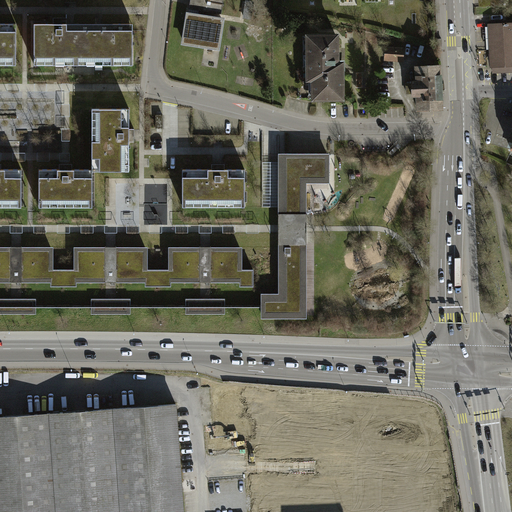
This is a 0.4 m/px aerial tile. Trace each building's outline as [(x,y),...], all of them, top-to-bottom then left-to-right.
[(223,0),(190,0),(184,42),(218,47),(222,20),(198,17),(199,10),(221,14),(223,0)] [(511,23),(490,25),(492,66),(493,66),(511,65),(511,23)] [(0,25),(0,66),(13,67),(12,26),(0,25)] [(76,27),(35,27),(35,68),(131,68),(131,27),(76,27)] [(306,38),(307,82),(313,82),(313,102),(345,102),(345,81),(344,64),(339,64),(338,37),(306,38)] [(384,49),(383,61),(401,62),(402,50),(384,49)] [(416,69),(417,112),(443,111),(442,68),(416,69)] [(133,109),(92,109),(92,170),(133,170),(133,109)] [(294,256),(294,244),(305,244),(305,229),(305,214),(285,214),(285,155),(282,155),(279,155),(279,230),(279,294),(263,294),(263,300),(285,300),(285,256),(294,256)] [(285,155),(285,214),(305,214),(304,181),(328,180),(328,155),(285,155)] [(245,168),(182,169),(182,209),(245,209),(245,168)] [(92,170),(39,170),(39,210),(92,210),(92,170)] [(24,172),(0,171),(0,210),(23,210),(24,172)] [(305,316),(305,244),(294,244),(294,256),(285,256),(285,300),(263,300),(263,310),(263,316),(305,316)] [(0,285),(54,286),(54,290),(80,290),(80,286),(149,286),(149,289),(172,289),(172,287),(243,286),(243,291),(257,291),(257,274),(247,274),(246,250),(208,251),(172,251),(172,272),(151,272),(151,251),(115,251),(78,251),(78,274),(57,274),(57,250),(20,251),(0,250),(0,285)] [(39,302),(0,301),(0,316),(39,317),(39,311),(39,302)] [(133,302),(94,302),(94,311),(94,317),(133,317),(133,311),(133,302)] [(227,302),(188,303),(188,311),(188,318),(227,318),(227,311),(227,302)] [(0,418),(0,511),(180,511),(174,407),(0,418)]
